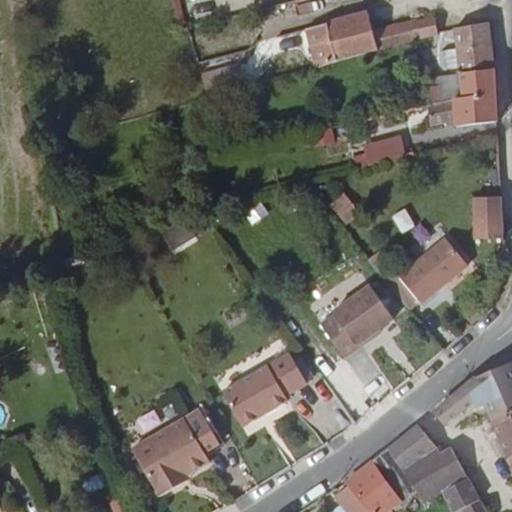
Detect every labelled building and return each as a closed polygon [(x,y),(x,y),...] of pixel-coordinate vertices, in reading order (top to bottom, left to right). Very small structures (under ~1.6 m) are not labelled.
[(374,34),(369,16),(308,34),(318,72),(380,56),(374,34)] [(438,40),(438,35),(435,19),(417,24),(421,44),(438,40)] [(417,24),(374,34),(380,56),(421,44),(417,24)] [(492,73),(489,25),(454,31),(456,53),(458,71),(459,78),(492,73)] [(458,71),(456,53),(443,54),(444,73),(458,71)] [(203,77),(210,101),(246,91),(241,68),(203,77)] [(424,75),(425,84),(459,79),(459,78),(458,71),(444,73),(424,75)] [(497,126),(492,73),(459,78),(459,79),(461,101),(455,103),(453,103),(441,107),(428,110),(433,128),(455,123),(456,130),(497,126)] [(459,79),(425,84),(428,110),(441,107),(453,103),(455,103),(461,101),(459,79)] [(393,119),(357,127),(369,172),(416,159),(404,116),(393,119)] [(343,194),(329,206),(347,226),(361,214),(343,194)] [(504,241),(502,199),(474,200),(475,242),(504,241)] [(250,224),(267,220),(263,204),(246,209),(250,224)] [(402,238),(416,231),(407,212),(393,219),(402,238)] [(445,244),(400,283),(424,309),(460,279),(462,263),(445,244)] [(469,271),(462,263),(460,279),(469,271)] [(400,283),(390,291),(413,319),(424,309),(400,283)] [(337,327),(324,336),(347,367),(377,346),(374,343),(383,336),(396,328),(372,295),(333,323),(337,327)] [(374,343),(377,346),(386,340),(383,336),(374,343)] [(291,358),(223,397),(243,431),(261,420),(258,416),(270,408),(274,413),(289,405),(286,399),(308,387),(291,358)] [(474,381),(436,413),(435,420),(444,432),(464,412),(474,407),(477,412),(485,409),(492,423),(511,413),(511,370),(511,367),(474,381)] [(270,408),(258,416),(261,420),(274,413),(270,408)] [(511,459),(511,413),(492,423),(508,461),(511,459)] [(185,423),(133,452),(159,499),(179,488),(176,483),(185,479),(209,465),(204,456),(220,447),(206,423),(189,431),(185,423)] [(437,453),(418,428),(388,453),(403,474),(428,459),(437,453)] [(403,474),(388,453),(347,486),(349,489),(355,496),(366,511),(394,511),(401,507),(404,511),(417,494),(403,474)] [(440,459),(437,453),(428,459),(431,464),(440,459)] [(428,459),(403,474),(417,494),(423,506),(443,496),(468,484),(452,454),(440,459),(431,464),(428,459)] [(185,479),(176,483),(179,488),(187,484),(185,479)] [(454,498),(460,511),(462,511),(478,505),(469,487),(447,497),(450,500),(454,498)] [(349,489),(335,500),(340,507),(355,496),(349,489)] [(340,507),(344,511),(366,511),(355,496),(340,507)]
